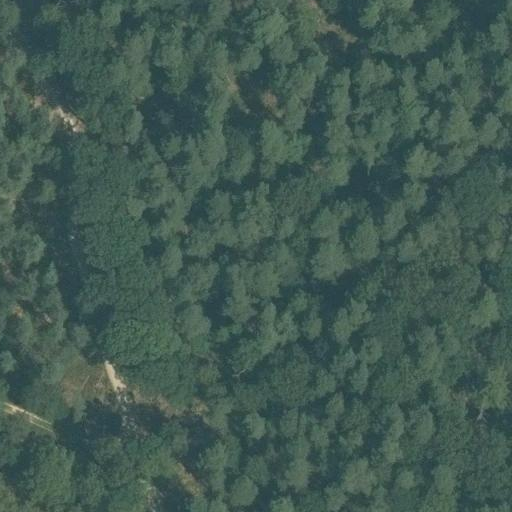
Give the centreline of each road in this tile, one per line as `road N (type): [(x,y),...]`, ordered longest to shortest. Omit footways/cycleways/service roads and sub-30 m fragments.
road 1 (track): [(118,440),(71,243),(69,125),(0,31)]
road 2 (track): [(0,396),(118,440)]
